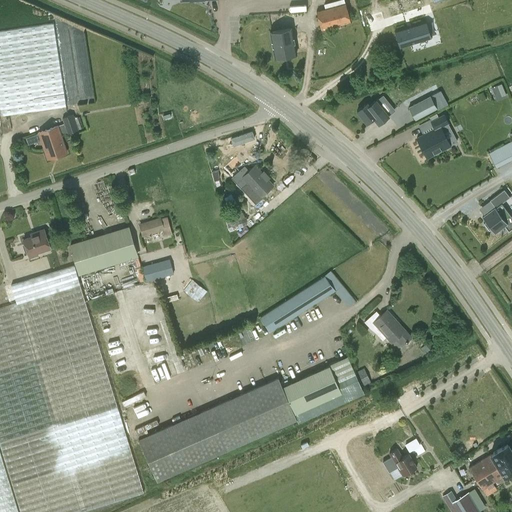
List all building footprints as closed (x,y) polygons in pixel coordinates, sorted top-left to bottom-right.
[(350,21),(345,4),(316,12),(321,29),(350,21)] [(426,21),(395,31),(395,32),(396,32),(400,46),(399,47),(400,47),(431,37),(430,37),(425,22),(426,22),(426,21)] [(66,106),(53,23),(0,31),(0,114),(0,116),(66,106)] [(269,32),(274,58),(296,54),(291,28),(269,32)] [(437,108),(430,95),(409,106),(415,119),(437,108)] [(375,100),(368,106),(366,104),(357,112),(367,124),(374,118),(379,124),(389,116),(375,100)] [(73,114),(62,118),(64,124),(57,126),(39,132),(48,158),(66,152),(61,136),(67,134),(79,130),(73,114)] [(449,146),(449,145),(457,141),(447,123),(443,115),(431,122),(434,129),(416,138),(426,158),(449,146)] [(511,140),(489,152),(496,167),(511,158),(511,140)] [(249,172),(244,167),(233,178),(239,184),(255,202),(272,186),(254,166),(249,172)] [(508,231),(511,227),(511,216),(501,203),(510,197),(504,189),(489,200),(495,207),(482,217),(486,221),(484,223),(489,230),(491,228),(494,233),(504,225),(508,231)] [(224,217),(228,232),(248,227),(244,212),(224,217)] [(160,218),(151,221),(139,224),(141,230),(143,237),(154,234),(164,230),(165,234),(171,232),(166,216),(160,218)] [(69,245),(78,272),(137,254),(129,226),(69,245)] [(23,240),(28,255),(50,248),(44,230),(36,232),(37,235),(26,239),(23,240)] [(147,279),(173,273),(170,259),(144,265),(147,279)] [(73,264),(10,283),(16,302),(0,307),(0,447),(12,486),(20,511),(80,511),(143,493),(129,447),(112,389),(96,337),(87,309),(79,283),(73,264)] [(323,299),(336,291),(343,286),(330,271),(318,279),(313,282),(323,299)] [(183,290),(197,302),(206,291),(192,279),(183,290)] [(305,309),(323,299),(313,282),(295,294),(305,309)] [(356,300),(343,286),(336,291),(349,306),(356,300)] [(288,320),(305,309),(295,294),(278,305),(288,320)] [(269,332),(288,320),(278,305),(260,317),(269,332)] [(402,346),(411,338),(395,320),(387,311),(381,316),(376,311),(370,317),(365,322),(371,329),(375,325),(385,335),(392,343),(396,339),(402,346)] [(348,357),(329,365),(333,374),(337,382),(344,400),(355,395),(360,393),(364,392),(362,388),(359,382),(357,377),(356,373),(348,357)] [(329,365),(314,372),(329,407),(344,400),(337,382),(333,374),(329,365)] [(299,379),(282,386),(297,420),(329,407),(314,372),(299,379)] [(279,378),(261,386),(279,428),(297,420),(282,386),(279,378)] [(244,394),(262,436),(279,428),(261,386),(244,394)] [(244,394),(226,402),(244,443),(262,436),(244,394)] [(209,409),(227,451),(244,443),(226,402),(209,409)] [(371,403),(296,440),(306,460),(381,423),(371,403)] [(209,409),(191,417),(209,458),(227,451),(209,409)] [(151,415),(130,425),(134,434),(155,425),(151,415)] [(209,458),(191,417),(174,424),(192,466),(209,458)] [(174,424),(156,432),(174,473),(192,466),(174,424)] [(174,473),(156,432),(138,439),(145,455),(153,472),(157,481),(174,473)] [(406,442),(409,450),(418,446),(414,438),(406,442)] [(475,478),(511,455),(511,450),(507,443),(490,453),(491,454),(469,467),(475,478)] [(408,470),(416,465),(408,452),(402,456),(396,447),(389,451),(391,455),(382,460),(389,471),(397,465),(399,468),(398,471),(401,472),(402,474),(404,473),(407,473),(408,470)] [(298,511),(263,448),(240,461),(268,511),(298,511)] [(0,511),(18,511),(17,508),(2,459),(0,452),(0,511)] [(511,470),(511,455),(475,478),(482,488),(504,475),(511,470)] [(244,511),(227,480),(210,489),(222,511),(244,511)] [(442,497),(451,511),(480,511),(468,492),(456,499),(451,491),(442,497)]
